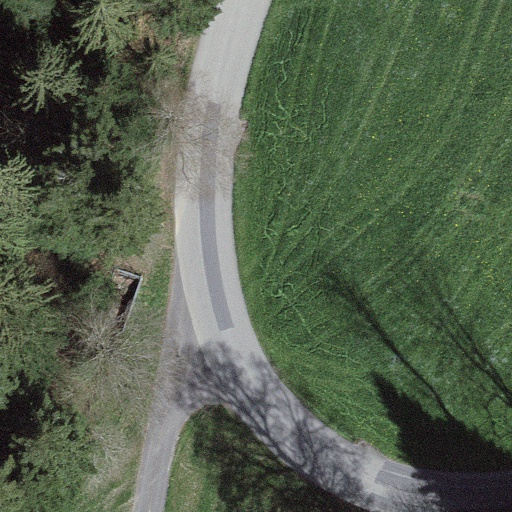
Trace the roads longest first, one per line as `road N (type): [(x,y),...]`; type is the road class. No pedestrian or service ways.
road 1 (unclassified): [(511,493),(445,499),(367,481),(296,441),(240,369),(218,318),(204,209),(205,149),(240,0)]
road 2 (track): [(218,318),(172,381),(143,511)]
